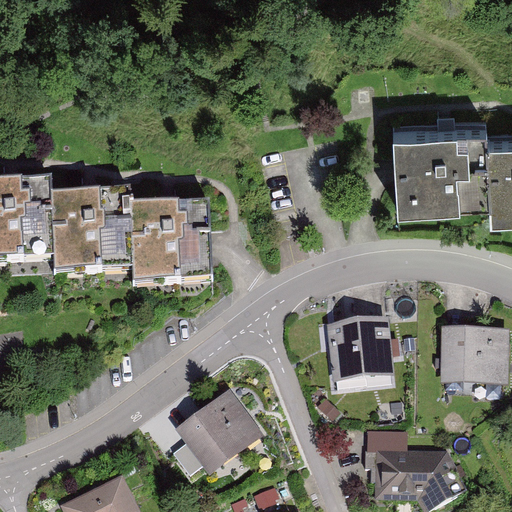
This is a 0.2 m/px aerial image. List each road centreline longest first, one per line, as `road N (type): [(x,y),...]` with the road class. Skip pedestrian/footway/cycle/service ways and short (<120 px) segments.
road 1 (residential): [(0,484),(119,423),(326,277),(423,263),(511,284)]
road 2 (residential): [(148,0),(182,28),(210,38),(245,36),(315,0)]
